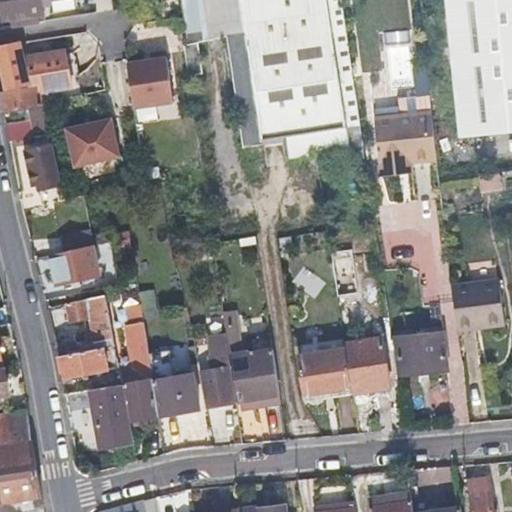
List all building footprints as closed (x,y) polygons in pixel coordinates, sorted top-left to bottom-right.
[(20,22),(21,25),(21,27),(45,23),(41,0),(1,0),(5,24),(20,22)] [(201,0),(207,37),(229,33),(244,30),(240,0),(201,0)] [(344,126),(357,125),(339,0),(240,0),(244,30),(260,138),(286,134),(344,126)] [(511,0),(442,0),(450,80),(468,89),(486,97),(490,117),(511,113),(511,0)] [(229,33),(245,145),(260,142),(260,138),(244,30),(229,33)] [(26,69),(22,45),(0,49),(8,88),(40,82),(38,73),(37,67),(26,69)] [(127,65),(134,108),(174,102),(167,52),(151,54),(152,60),(127,65)] [(40,82),(41,86),(43,93),(57,90),(53,70),(38,73),(40,82)] [(492,135),(490,117),(486,97),(468,89),(450,80),(459,139),(492,135)] [(43,93),(41,86),(2,94),(6,113),(36,107),(45,105),(43,93)] [(397,163),(436,159),(431,111),(429,92),(398,96),(400,115),(372,118),(377,170),(398,168),(397,163)] [(41,127),(51,126),(45,105),(36,107),(41,127)] [(511,113),(490,117),(492,135),(511,132),(511,113)] [(113,120),(69,130),(77,167),(121,157),(113,120)] [(31,123),(9,127),(12,142),(35,137),(31,123)] [(347,148),(344,126),(286,134),(289,157),(323,152),(347,148)] [(54,144),(40,148),(25,151),(33,186),(63,180),(54,144)] [(499,173),(478,176),(480,192),(501,189),(499,173)] [(63,252),(94,246),(98,245),(95,230),(61,237),(63,252)] [(99,279),(94,246),(63,252),(55,254),(61,285),(99,279)] [(343,256),(331,257),(336,293),(349,291),(343,256)] [(304,266),(294,281),(312,294),(323,280),(304,266)] [(67,303),(68,312),(70,321),(88,318),(92,341),(112,338),(111,330),(105,301),(105,296),(67,303)] [(476,344),(475,341),(475,339),(504,335),(500,296),(452,301),(458,346),(476,344)] [(114,299),(105,301),(111,330),(119,329),(114,299)] [(131,307),(134,327),(146,325),(143,306),(131,307)] [(234,315),(223,316),(226,334),(228,352),(246,349),(244,333),(237,334),(234,315)] [(138,377),(154,374),(151,354),(146,325),(134,327),(130,328),(138,377)] [(211,358),(209,359),(207,359),(209,370),(199,372),(205,408),(235,403),(228,352),(226,334),(208,337),(211,358)] [(441,371),(438,353),(435,335),(392,340),(397,378),(441,371)] [(505,341),(504,335),(475,339),(475,341),(476,344),(505,341)] [(344,348),(350,392),(386,387),(379,338),(343,342),(344,348)] [(79,347),(58,350),(59,356),(79,353),(79,347)] [(64,378),(73,376),(117,368),(113,347),(79,353),(59,356),(64,378)] [(304,398),(350,392),(344,348),(298,354),(304,398)] [(251,352),(252,361),(253,369),(236,372),(240,401),(280,396),(273,349),(251,352)] [(155,380),(160,416),(198,409),(193,377),(174,380),(172,369),(169,354),(169,351),(151,354),(154,374),(155,380)] [(169,354),(172,369),(191,366),(189,351),(169,354)] [(126,422),(160,416),(155,380),(120,387),(126,422)] [(129,438),(126,422),(120,387),(88,392),(94,426),(106,424),(108,441),(129,438)] [(0,501),(41,495),(26,411),(0,414),(0,501)] [(97,443),(108,441),(106,424),(94,426),(97,443)] [(493,511),(491,491),(487,492),(485,480),(467,482),(471,511),(493,511)] [(157,511),(155,499),(106,511),(157,511)] [(411,511),(410,500),(367,505),(367,511),(411,511)]
